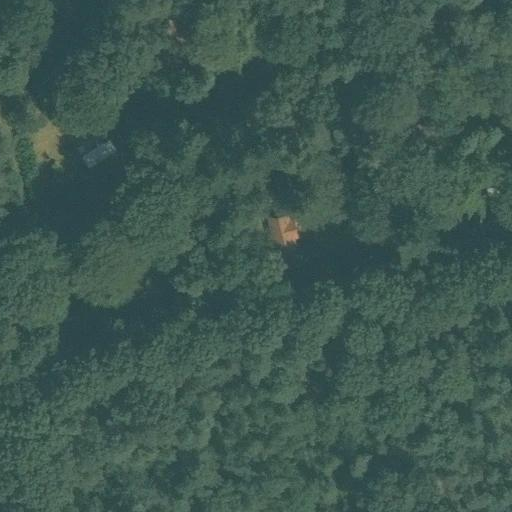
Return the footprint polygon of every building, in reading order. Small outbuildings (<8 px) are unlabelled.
[(269,36),(257,40),(261,50),(259,51),(261,57),(264,56),(269,68),(280,64),(269,36)] [(116,149),(110,140),(82,157),(88,167),(116,149)] [(500,212),(511,210),(505,177),(494,180),(500,212)] [(336,198),(305,201),(306,213),(337,210),(336,198)] [(288,221),(286,215),(266,220),(275,254),(294,249),(292,239),(296,238),(291,220),(288,221)] [(162,234),(128,241),(131,253),(164,246),(162,234)]
